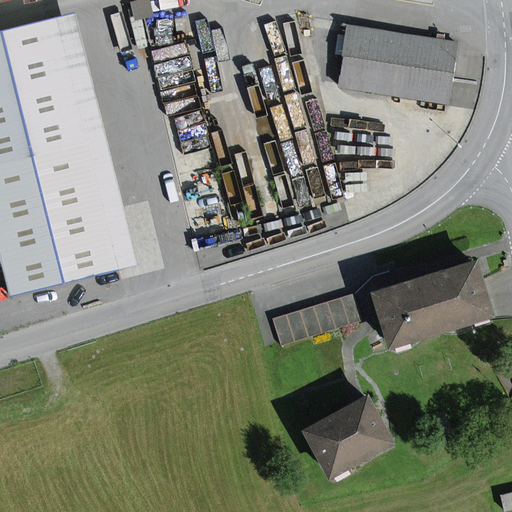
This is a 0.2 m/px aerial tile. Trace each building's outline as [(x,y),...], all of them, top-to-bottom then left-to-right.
[(58,21),(0,34),(0,255),(11,299),(120,273),(115,255),(58,21)] [(426,38),(348,27),(339,90),(449,106),(458,42),(426,38)] [(393,345),(491,315),(476,266),(429,280),(378,295),(393,345)] [(355,295),(273,320),(282,347),(363,321),(355,295)] [(362,404),(309,432),(332,474),(391,443),(369,400),(362,404)] [(511,493),(501,496),(505,511),(511,509),(511,493)]
